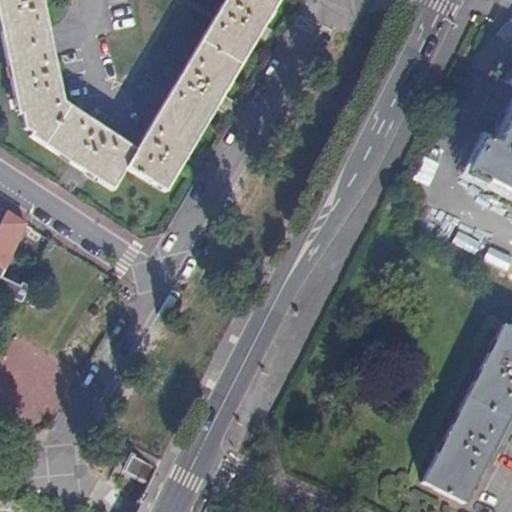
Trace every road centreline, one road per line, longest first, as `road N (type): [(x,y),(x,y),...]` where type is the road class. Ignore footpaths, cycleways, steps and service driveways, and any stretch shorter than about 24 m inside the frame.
road 1 (secondary): [(432,0),(195,454)]
road 2 (residential): [(312,32),(155,279)]
road 3 (residential): [(155,279),(59,480)]
road 4 (residential): [(155,279),(0,177)]
road 5 (residential): [(195,454),(321,511)]
